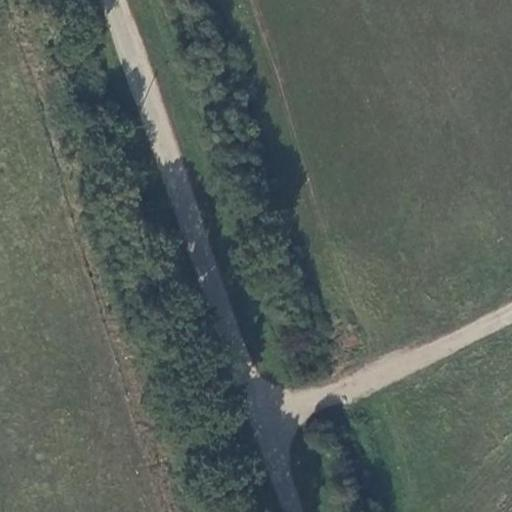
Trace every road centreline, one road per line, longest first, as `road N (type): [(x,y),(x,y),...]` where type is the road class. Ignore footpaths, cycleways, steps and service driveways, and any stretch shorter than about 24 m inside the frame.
road 1 (track): [(113,0),(266,428)]
road 2 (track): [(266,428),(511,311)]
